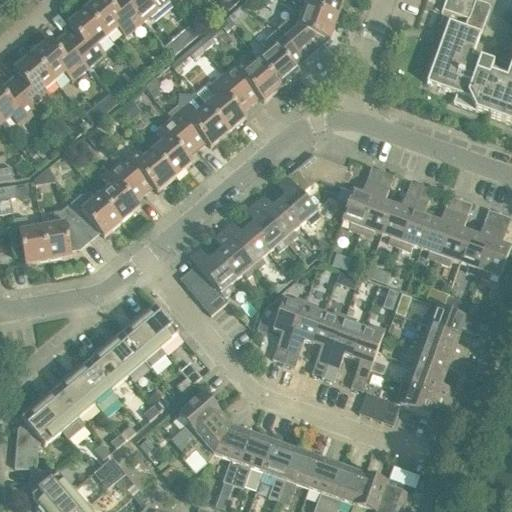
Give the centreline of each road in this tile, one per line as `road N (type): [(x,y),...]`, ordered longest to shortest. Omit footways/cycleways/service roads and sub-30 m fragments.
road 1 (residential): [(455,462),(263,399),(150,261)]
road 2 (residential): [(344,120),(299,134),(150,261)]
road 3 (residential): [(511,177),(344,120)]
road 4 (residential): [(344,120),(388,0)]
road 5 (residential): [(109,298),(18,384)]
